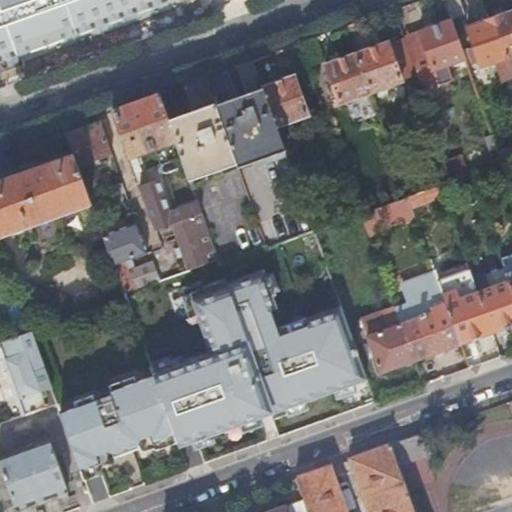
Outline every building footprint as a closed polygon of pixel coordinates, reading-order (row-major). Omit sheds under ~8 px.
[(19,2),(31,38),(79,21),(71,0),(24,0),(20,1),(19,2)] [(114,8),(127,4),(126,1),(125,0),(71,0),(79,21),(83,32),(118,19),(114,8)] [(465,14),(460,0),(444,0),(452,19),(465,14)] [(511,10),(494,17),(508,54),(511,65),(511,10)] [(508,54),(494,17),(467,27),(474,47),(467,49),(472,64),(479,61),(480,64),(496,58),(508,54)] [(448,67),(447,63),(465,57),(452,19),(420,30),(420,31),(426,47),(410,53),(423,89),(453,79),(448,67)] [(426,47),(420,31),(404,36),(410,53),(426,47)] [(324,60),(315,36),(299,42),(307,65),(324,60)] [(356,53),(370,91),(400,80),(387,42),(356,53)] [(323,109),(324,111),(340,105),(339,102),(370,91),(356,53),(325,64),(336,93),(320,99),(320,101),(323,109)] [(504,79),(511,75),(511,65),(508,54),(496,58),(504,79)] [(465,57),(447,63),(448,67),(466,61),(465,57)] [(263,87),(276,124),(308,113),(305,106),(294,76),(263,87)] [(238,167),(285,150),(276,124),(263,87),(215,103),(236,161),(238,167)] [(128,157),(175,140),(168,120),(158,92),(111,109),(128,157)] [(308,115),(323,109),(320,101),(305,106),(308,113),(308,115)] [(189,178),(236,161),(215,103),(168,120),(175,140),(189,178)] [(66,133),(72,151),(77,164),(79,170),(83,168),(81,163),(96,158),(111,152),(99,121),(66,133)] [(491,150),(497,147),(493,134),(486,136),(491,150)] [(502,161),(511,157),(511,146),(499,151),(502,161)] [(0,234),(90,202),(87,193),(83,181),(79,170),(77,164),(72,151),(0,177),(0,234)] [(462,154),(447,159),(454,179),(469,173),(462,154)] [(81,163),(83,168),(98,163),(96,158),(81,163)] [(83,181),(87,193),(111,185),(106,173),(83,181)] [(171,223),(201,213),(196,201),(164,213),(152,180),(140,184),(145,198),(150,212),(153,211),(155,216),(150,217),(155,229),(171,223)] [(439,184),(407,196),(411,208),(443,197),(439,184)] [(87,193),(90,202),(93,208),(116,200),(111,185),(87,193)] [(407,196),(360,212),(370,238),(379,234),(378,229),(405,220),(406,225),(416,221),(411,208),(407,196)] [(187,269),(217,259),(201,213),(171,223),(179,245),(182,255),(187,269)] [(99,227),(113,264),(130,258),(146,252),(135,221),(117,228),(115,222),(99,227)] [(293,255),(288,238),(259,249),(264,265),(293,255)] [(176,257),(182,255),(179,245),(173,247),(176,257)] [(256,269),(250,252),(219,263),(225,280),(256,269)] [(503,266),(511,288),(511,254),(501,258),(503,266)] [(113,264),(123,292),(161,279),(153,258),(132,266),(130,258),(113,264)] [(193,307),(230,294),(227,286),(225,280),(219,263),(217,259),(187,269),(161,279),(123,292),(136,328),(193,307)] [(468,265),(436,275),(438,282),(470,271),(468,265)] [(470,271),(492,333),(511,324),(511,288),(503,266),(478,275),(476,269),(470,271)] [(225,280),(227,286),(252,278),(256,269),(225,280)] [(401,323),(414,361),(461,344),(445,301),(438,282),(436,275),(434,271),(400,283),(411,314),(415,313),(416,318),(401,323)] [(445,301),(461,344),(492,333),(470,271),(438,282),(445,301)] [(341,307),(281,328),(264,282),(230,294),(273,413),(367,380),(341,307)] [(179,447),(273,413),(230,294),(193,307),(210,355),(153,375),(177,442),(179,447)] [(393,326),(401,323),(395,308),(387,311),(393,326)] [(378,314),(384,329),(393,326),(387,311),(378,314)] [(380,373),(414,361),(401,323),(393,326),(384,329),(380,331),(374,315),(361,319),(380,373)] [(0,348),(24,415),(57,403),(31,331),(0,342),(0,348)] [(157,449),(177,442),(153,375),(109,391),(110,394),(60,412),(84,479),(103,472),(99,462),(155,443),(157,449)] [(420,433),(392,443),(399,466),(428,455),(420,433)] [(0,461),(16,507),(69,488),(50,437),(0,455),(0,461)] [(347,511),(331,465),(297,477),(304,497),(309,511),(415,511),(399,466),(392,443),(351,458),(370,511),(347,511)] [(309,511),(304,497),(263,511),(309,511)]
